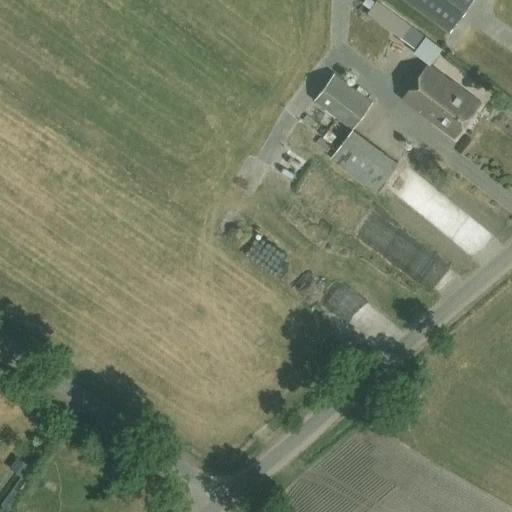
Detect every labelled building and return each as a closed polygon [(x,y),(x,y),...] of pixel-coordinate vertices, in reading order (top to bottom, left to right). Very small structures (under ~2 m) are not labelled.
[(407,0),(450,31),(460,16),(472,0),(407,0)] [(426,35),(426,36),(376,2),(367,13),(416,48),(413,52),(431,64),(443,47),(426,35)] [(454,137),(480,101),(428,63),(402,99),(454,137)] [(354,128),(373,102),(333,73),(314,99),(354,128)] [(397,162),(352,128),(330,158),(375,191),(397,162)] [(397,169),(383,186),(404,204),(419,188),(397,169)] [(24,476),(31,466),(18,457),(11,467),(24,476)] [(0,471),(0,487),(10,494),(23,476),(6,464),(0,471)]
